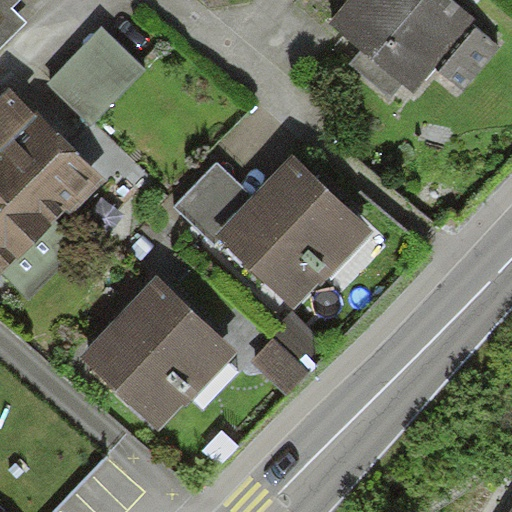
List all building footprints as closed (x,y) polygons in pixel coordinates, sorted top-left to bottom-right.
[(0,0),(0,45),(23,24),(10,12),(22,0),(0,0)] [(450,0),(353,0),(328,30),(361,56),(354,65),(390,100),(403,84),(414,94),(475,20),(450,0)] [(102,111),(149,61),(105,20),(58,69),(102,111)] [(476,32),(442,74),(464,92),(498,49),(476,32)] [(0,282),(100,194),(9,92),(0,99),(0,282)] [(255,202),(218,166),(175,210),(213,247),(219,241),(295,315),(371,237),(293,162),(273,183),(255,202)] [(238,357),(159,282),(137,304),(82,361),(162,436),(238,357)] [(298,316),(276,337),(305,367),(327,346),(298,316)] [(274,343),(253,364),(287,399),(308,378),(274,343)]
